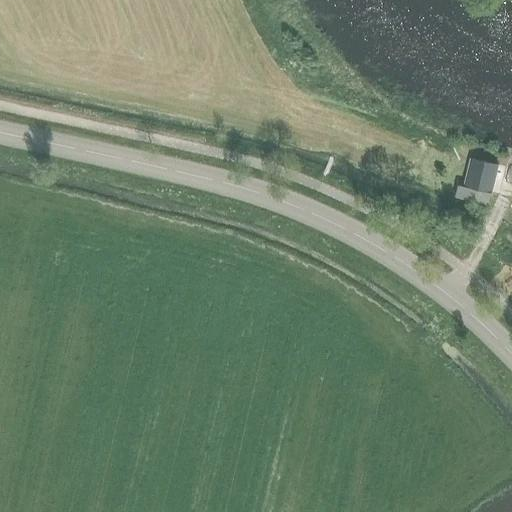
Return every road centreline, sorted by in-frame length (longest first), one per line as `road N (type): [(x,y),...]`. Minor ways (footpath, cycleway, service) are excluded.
road 1 (secondary): [(0,134),(208,180),(304,211),(392,256),(511,356)]
road 2 (track): [(447,296),(479,248),(511,166)]
